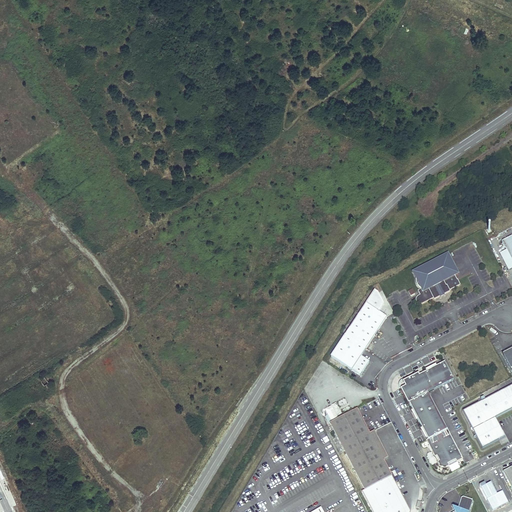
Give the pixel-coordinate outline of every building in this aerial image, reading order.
[(495,0),(493,7),(498,10),(502,0),(500,0),(495,0)] [(511,236),(502,242),(507,251),(511,260),(511,236)] [(511,269),(511,260),(507,251),(500,254),(509,271),(511,269)] [(419,291),(421,295),(422,298),(420,299),(423,304),(434,298),(435,299),(440,297),(441,296),(445,294),(446,294),(451,291),(450,290),(461,284),(458,279),(458,280),(455,275),(456,275),(455,273),(456,273),(456,271),(455,270),(455,268),(454,266),(454,265),(453,264),(452,263),(452,262),(451,261),(450,260),(449,258),(448,257),(447,257),(446,256),(414,272),(422,289),(419,291)] [(374,291),(345,335),(366,349),(387,318),(379,312),(384,305),(378,293),(374,291)] [(366,349),(345,335),(331,357),(360,376),(370,362),(361,357),(366,349)] [(463,459),(429,393),(454,380),(445,362),(437,367),(427,372),(420,375),(420,374),(419,373),(403,381),(403,382),(406,386),(401,389),(401,388),(400,388),(408,404),(409,403),(413,410),(418,420),(422,428),(428,438),(428,440),(426,441),(431,449),(435,457),(437,456),(439,461),(438,462),(439,464),(440,466),(441,467),(443,467),(444,468),(446,468),(448,467),(449,466),(448,464),(456,460),(457,462),(463,459)] [(48,382),(44,376),(39,379),(43,385),(48,382)] [(511,385),(463,411),(483,448),(505,437),(496,418),(511,409),(511,385)] [(357,408),(330,422),(365,490),(392,476),(384,460),(383,459),(370,433),(357,408)] [(374,431),(370,433),(383,459),(384,460),(388,458),(374,431)] [(511,467),(503,472),(511,487),(511,467)] [(410,511),(411,511),(392,476),(365,490),(362,491),(372,511),(410,511)] [(486,485),(481,488),(492,510),(508,503),(503,491),(497,494),(491,482),(486,485)] [(469,511),(473,502),(472,500),(464,497),(462,498),(458,509),(453,507),(455,511),(469,511)]
